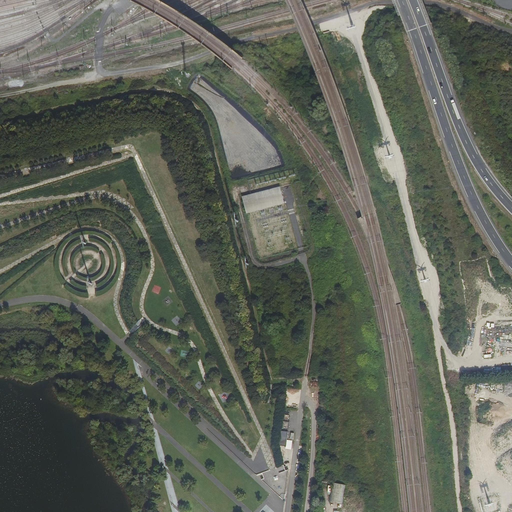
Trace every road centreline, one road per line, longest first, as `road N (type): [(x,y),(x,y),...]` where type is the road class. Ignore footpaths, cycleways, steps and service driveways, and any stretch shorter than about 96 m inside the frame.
road 1 (track): [(511,31),(429,3),(387,2),(192,59),(0,98)]
road 2 (track): [(0,122),(148,89),(197,107),(272,380),(304,380)]
road 3 (trunk): [(402,0),(470,190),(511,262)]
road 4 (trunk): [(511,205),(454,114),(412,0)]
road 5 (track): [(297,183),(312,250),(265,265),(252,257),(235,191),(247,187)]
road 6 (track): [(304,380),(313,294),(302,253)]
